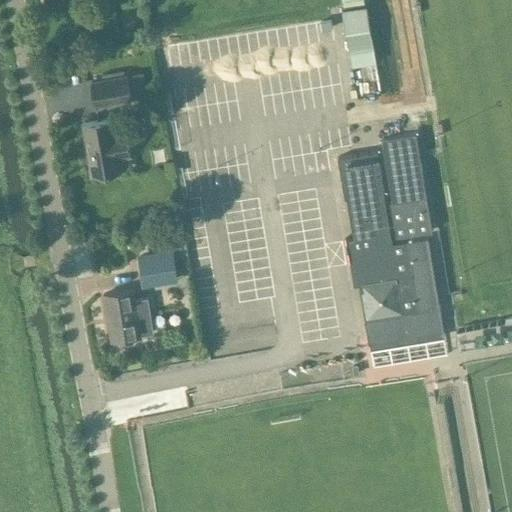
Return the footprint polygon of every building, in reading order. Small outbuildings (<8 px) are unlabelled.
[(374,47),(366,5),(341,10),(349,52),(374,47)] [(91,81),(95,105),(131,99),(127,75),(91,81)] [(130,155),(128,147),(125,130),(115,132),(113,118),(83,123),(92,175),(122,170),(120,157),(130,155)] [(416,133),(382,139),(392,201),(390,202),(396,237),(432,231),(416,133)] [(443,330),(439,306),(428,237),(393,243),(378,151),(338,157),(351,239),(348,240),(355,284),(363,283),(372,341),(397,337),(398,344),(420,341),(418,334),(443,330)] [(144,286),(171,282),(169,266),(166,266),(164,255),(140,259),(144,286)] [(148,299),(136,301),(134,289),(103,294),(111,341),(142,336),(141,333),(153,331),(148,299)]
